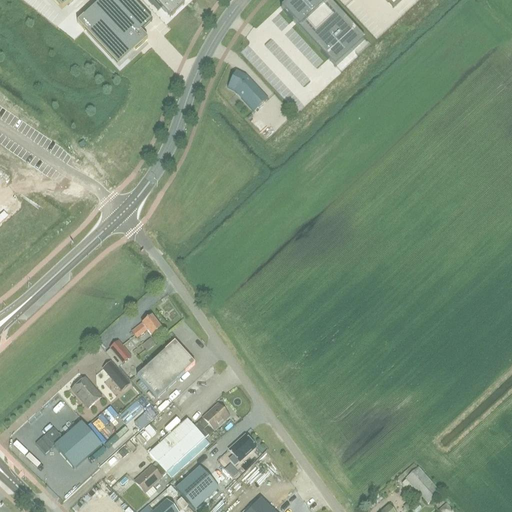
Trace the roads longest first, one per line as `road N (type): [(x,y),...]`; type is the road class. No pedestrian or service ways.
road 1 (unclassified): [(339,511),(122,213)]
road 2 (secondary): [(242,0),(196,71),(163,159),(122,213)]
road 3 (secondary): [(122,213),(5,319)]
road 4 (unclassified): [(122,213),(0,122)]
